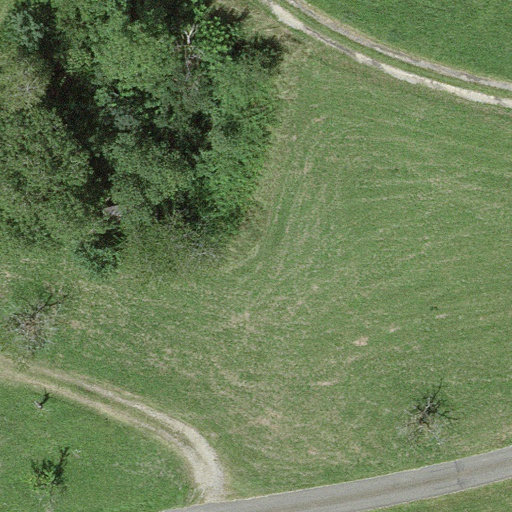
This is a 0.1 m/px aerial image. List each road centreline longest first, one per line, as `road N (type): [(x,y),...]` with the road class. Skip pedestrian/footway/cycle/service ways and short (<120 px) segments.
road 1 (track): [(195,511),(195,470),(182,435),(0,375)]
road 2 (unclassified): [(253,511),(511,458)]
road 3 (track): [(288,0),(340,36),(430,74),(511,94)]
